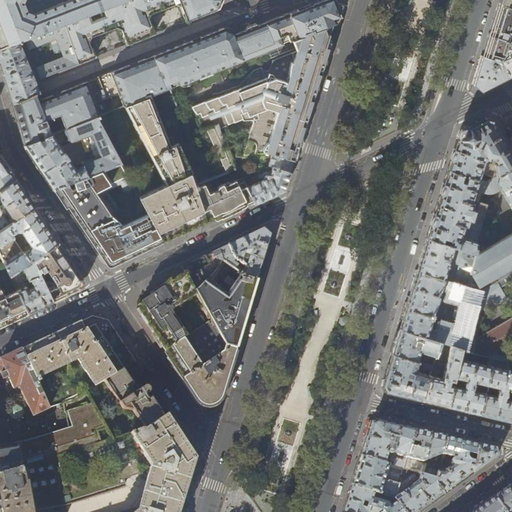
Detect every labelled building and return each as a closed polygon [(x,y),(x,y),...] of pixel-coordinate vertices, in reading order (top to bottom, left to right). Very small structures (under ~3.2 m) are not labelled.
[(0,0),(0,48),(63,24),(123,0),(0,0)] [(123,0),(63,24),(77,63),(88,59),(94,57),(88,42),(90,38),(118,27),(122,29),(128,43),(132,42),(150,35),(154,33),(148,19),(150,15),(167,8),(176,4),(178,5),(176,0),(123,0)] [(70,86),(85,121),(96,117),(125,106),(151,96),(296,39),(332,25),(336,24),(341,6),(334,4),(332,0),(317,0),(300,7),(291,10),(264,21),(259,23),(255,21),(248,24),(247,27),(244,28),(239,30),(238,28),(231,23),(229,24),(228,23),(223,25),(206,32),(205,33),(203,31),(201,32),(198,33),(197,35),(196,36),(190,38),(188,39),(182,41),(180,42),(163,49),(161,50),(140,58),(138,59),(136,57),(134,58),(131,59),(131,62),(128,63),(119,67),(76,84),(75,84),(70,86)] [(176,0),(178,5),(180,6),(187,20),(205,13),(216,9),(215,8),(217,7),(220,0),(176,0)] [(511,41),(511,7),(499,4),(496,14),(483,55),(495,59),(500,60),(501,60),(509,56),(508,53),(511,41)] [(38,92),(36,86),(34,80),(77,63),(63,24),(0,48),(0,62),(2,70),(10,96),(12,102),(38,92)] [(206,30),(206,32),(223,25),(223,24),(206,30)] [(254,120),(244,155),(272,154),(275,155),(293,161),(300,139),(306,121),(308,114),(310,108),(321,71),(325,58),(327,52),(329,46),(330,41),(327,40),(329,32),(332,25),(296,39),(300,51),(276,61),(272,70),(268,72),(263,67),(255,71),(238,86),(212,94),(214,99),(191,107),(196,118),(198,117),(198,119),(196,120),(201,131),(218,124),(220,129),(229,125),(228,124),(243,118),(243,120),(254,120)] [(162,47),(163,49),(180,42),(180,41),(162,47)] [(139,56),(140,58),(161,50),(160,48),(139,56)] [(493,64),(495,59),(483,55),(479,71),(475,84),(479,88),(482,91),(503,80),(511,75),(511,60),(509,56),(501,60),(502,62),(495,66),(493,64)] [(118,65),(75,82),(76,84),(119,67),(118,65)] [(85,121),(70,86),(59,90),(58,89),(55,90),(52,91),(52,93),(51,94),(43,97),(40,98),(39,95),(38,92),(12,102),(13,109),(16,117),(22,137),(24,145),(85,121)] [(167,138),(151,96),(125,106),(165,185),(139,198),(147,214),(162,242),(203,222),(207,220),(196,185),(195,185),(191,173),(192,172),(178,142),(175,144),(171,136),(167,138)] [(115,158),(117,157),(96,117),(85,121),(24,145),(47,180),(53,189),(76,180),(87,175),(114,164),(113,161),(115,161),(116,160),(115,158)] [(458,138),(457,139),(448,168),(437,204),(427,238),(423,251),(417,270),(481,291),(496,281),(511,271),(511,154),(503,139),(492,120),(485,117),(478,121),(468,126),(468,127),(463,127),(463,128),(458,134),(457,136),(458,138)] [(201,131),(196,133),(213,172),(224,167),(226,172),(235,168),(220,129),(218,124),(201,131)] [(0,188),(16,178),(6,164),(0,154),(0,188)] [(293,164),(293,161),(275,155),(268,177),(247,187),(254,201),(255,205),(257,204),(284,191),(293,164)] [(90,184),(87,175),(76,180),(79,188),(90,184)] [(58,242),(43,220),(24,191),(16,178),(0,188),(0,252),(10,274),(33,259),(58,242)] [(247,187),(245,181),(238,185),(236,181),(233,183),(232,181),(220,186),(219,187),(219,188),(219,189),(214,192),(209,179),(196,185),(207,220),(212,218),(219,215),(222,213),(224,217),(242,208),(241,207),(254,201),(247,187)] [(56,193),(65,207),(68,206),(94,246),(104,261),(113,265),(162,242),(147,214),(119,227),(90,184),(79,188),(76,180),(53,189),(56,193)] [(263,228),(225,246),(220,249),(223,259),(223,260),(244,276),(257,281),(259,272),(262,264),(271,235),(263,228)] [(72,263),(58,242),(33,259),(53,301),(60,297),(78,289),(78,287),(76,285),(78,279),(81,278),(81,276),(72,263)] [(215,270),(223,259),(220,249),(216,251),(186,265),(182,267),(185,273),(195,291),(215,270)] [(29,313),(41,307),(53,301),(33,259),(10,274),(17,289),(19,292),(27,310),(29,313)] [(256,283),(257,281),(244,276),(223,260),(223,259),(215,270),(195,291),(212,321),(225,345),(236,348),(241,331),(256,283)] [(407,303),(399,329),(417,334),(423,336),(440,341),(462,348),(466,349),(468,341),(472,327),(475,316),(477,307),(481,291),(417,270),(409,297),(407,303)] [(212,321),(195,291),(185,273),(179,275),(171,279),(164,284),(152,292),(153,294),(149,297),(146,299),(140,303),(142,306),(138,309),(137,309),(139,313),(141,316),(164,351),(212,321)] [(496,281),(481,291),(477,307),(475,316),(506,298),(496,281)] [(0,326),(14,320),(22,316),(29,313),(27,310),(19,292),(17,289),(4,296),(1,288),(0,288),(0,326)] [(486,357),(493,358),(511,363),(511,315),(476,337),(468,341),(466,349),(466,351),(472,353),(486,357)] [(62,330),(23,349),(50,408),(74,400),(104,381),(123,370),(135,362),(116,333),(108,321),(92,316),(62,330)] [(233,358),(236,348),(225,345),(212,321),(164,351),(167,357),(177,371),(187,387),(196,401),(198,403),(202,405),(205,406),(209,407),(211,406),(215,405),(216,404),(219,401),(221,398),(233,358)] [(416,339),(417,334),(399,329),(395,340),(392,353),(418,361),(424,363),(433,366),(433,363),(440,341),(423,336),(422,339),(420,340),(416,339)] [(447,406),(462,348),(440,341),(433,363),(441,366),(439,373),(443,374),(442,379),(430,376),(422,400),(433,402),(447,406)] [(486,357),(472,353),(466,351),(466,349),(462,348),(447,406),(463,410),(479,414),(493,358),(486,357)] [(33,416),(50,408),(23,349),(0,359),(0,367),(5,370),(14,389),(20,387),(33,416)] [(416,371),(418,361),(392,353),(387,369),(384,377),(382,384),(385,391),(400,395),(422,400),(430,376),(416,371)] [(511,415),(511,363),(493,358),(479,414),(492,417),(511,421),(511,415)] [(431,371),(433,366),(424,363),(422,369),(431,371)] [(123,370),(104,381),(122,409),(128,405),(144,429),(145,429),(163,417),(152,401),(151,398),(148,400),(145,396),(152,392),(147,385),(133,394),(131,390),(134,388),(130,381),(123,370)] [(112,440),(111,438),(52,458),(66,502),(125,484),(123,479),(131,476),(139,474),(150,477),(146,490),(140,509),(139,508),(139,509),(130,511),(185,511),(189,503),(199,469),(197,455),(194,450),(182,432),(169,413),(163,417),(145,429),(144,429),(140,429),(133,432),(112,440)] [(364,443),(360,457),(387,465),(388,462),(385,461),(387,453),(390,454),(392,453),(404,457),(403,461),(395,459),(393,466),(403,469),(415,429),(394,424),(377,419),(370,423),(366,437),(364,443)] [(430,432),(415,429),(403,469),(436,479),(439,463),(440,462),(446,436),(430,432)] [(463,440),(446,436),(440,462),(443,463),(444,455),(453,457),(453,459),(452,459),(451,460),(450,461),(450,463),(451,464),(452,465),(445,470),(439,463),(436,479),(435,483),(443,495),(461,482),(472,473),(478,444),(463,440)] [(488,446),(478,444),(472,473),(483,466),(497,456),(496,448),(488,446)] [(393,466),(387,465),(360,457),(356,469),(351,485),(379,494),(389,497),(394,498),(403,469),(393,466)] [(0,474),(0,511),(31,511),(30,508),(66,502),(52,458),(23,467),(0,474)] [(419,511),(425,508),(443,495),(435,483),(436,479),(403,469),(394,498),(403,511),(419,511)] [(511,511),(511,481),(506,486),(492,496),(503,511),(511,511)] [(377,499),(379,494),(351,485),(346,501),(342,511),(403,511),(394,498),(389,497),(387,502),(377,499)] [(480,505),(470,511),(503,511),(492,496),(480,505)]
